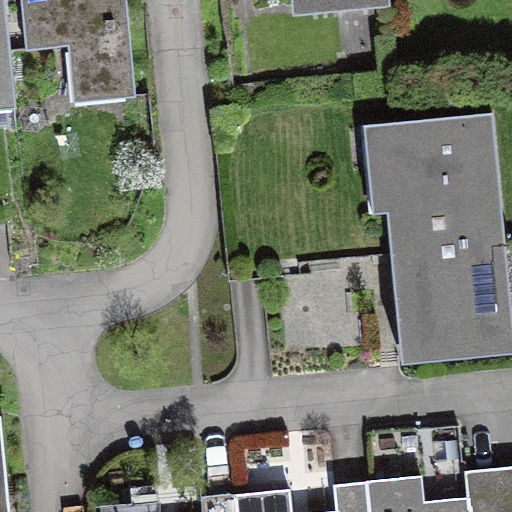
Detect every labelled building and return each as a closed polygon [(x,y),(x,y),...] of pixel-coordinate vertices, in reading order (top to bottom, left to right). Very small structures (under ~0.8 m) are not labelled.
[(0,0),(0,87),(4,87),(6,110),(15,109),(4,0),(0,0)] [(22,0),(27,51),(80,46),(83,80),(124,76),(127,99),(136,98),(126,0),(22,0)] [(511,311),(492,112),(378,123),(400,348),(511,336),(511,311)] [(0,511),(8,511),(0,425),(0,424),(0,511)] [(511,511),(511,466),(499,468),(503,511),(511,511)] [(466,471),(469,506),(425,511),(421,476),(366,481),(369,511),(503,511),(499,468),(466,471)] [(334,484),(337,511),(291,511),(289,489),(235,495),(236,511),(369,511),(366,481),(334,484)] [(236,511),(235,495),(203,498),(204,511),(162,511),(161,502),(103,507),(103,511),(236,511)]
